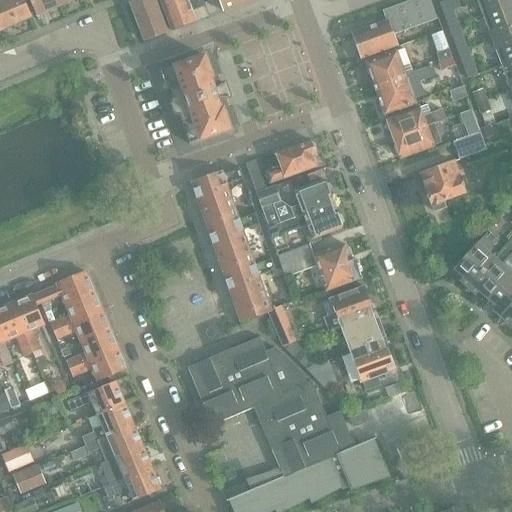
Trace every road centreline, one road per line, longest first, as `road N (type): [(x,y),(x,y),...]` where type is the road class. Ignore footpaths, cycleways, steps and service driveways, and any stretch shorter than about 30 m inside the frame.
road 1 (tertiary): [(475,479),(340,112)]
road 2 (residential): [(212,511),(94,247)]
road 3 (residential): [(148,179),(340,112)]
road 4 (residential): [(300,6),(111,70)]
road 5 (residential): [(111,70),(97,30),(0,71)]
